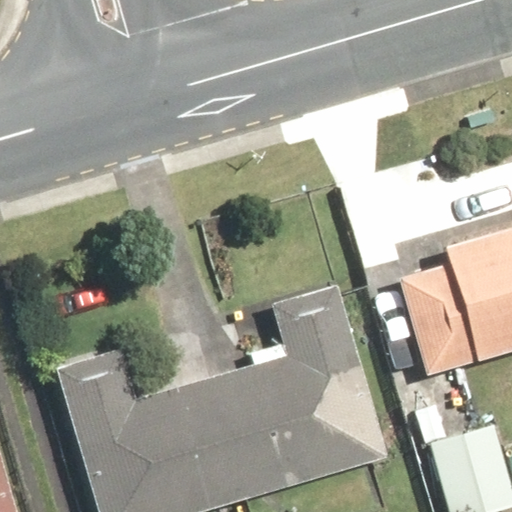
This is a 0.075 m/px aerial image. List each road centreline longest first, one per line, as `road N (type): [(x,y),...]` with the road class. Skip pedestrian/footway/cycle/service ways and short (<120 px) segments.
road 1 (tertiary): [(494,0),(133,103)]
road 2 (tertiary): [(133,103),(0,142)]
